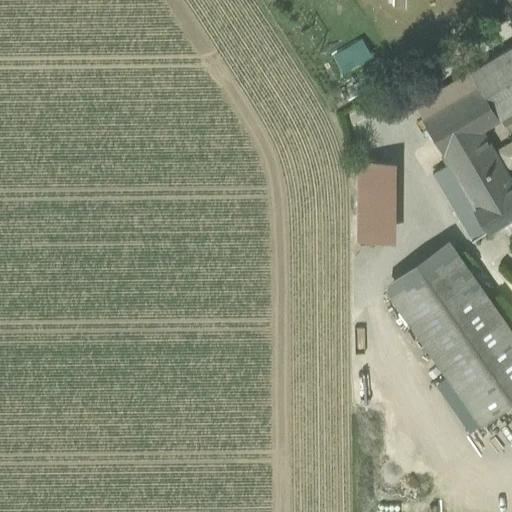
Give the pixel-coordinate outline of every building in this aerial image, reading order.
[(511,45),(469,71),(478,86),(498,119),(511,110),(511,45)] [(469,71),(414,104),(422,118),(478,86),(469,71)] [(422,118),(421,119),(441,153),(479,130),(498,119),(478,86),(422,118)] [(479,130),(441,153),(447,164),(431,173),(471,240),(499,222),(511,213),(511,201),(504,190),(510,186),(511,185),(479,130)] [(511,138),(494,147),(501,162),(511,156),(511,138)] [(394,163),(356,162),(356,236),(394,237),(394,163)] [(511,229),(511,213),(499,222),(506,233),(511,229)] [(511,399),(511,331),(452,246),(387,292),(479,423),(511,399)]
